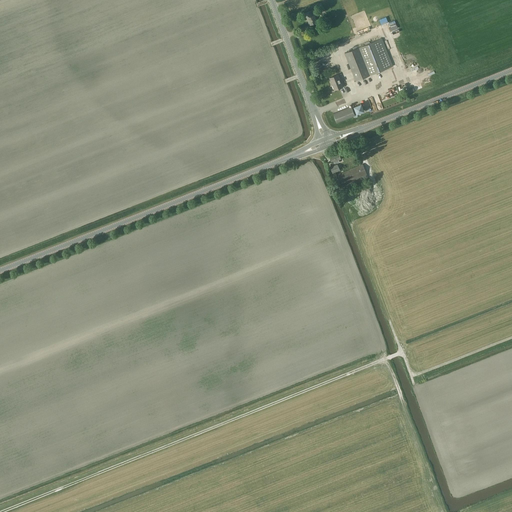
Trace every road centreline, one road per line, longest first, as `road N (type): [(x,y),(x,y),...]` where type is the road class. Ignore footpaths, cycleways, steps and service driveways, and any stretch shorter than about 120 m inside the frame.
road 1 (track): [(2,511),(402,353)]
road 2 (track): [(511,338),(411,377),(347,209),(376,190),(369,171)]
road 3 (tertiary): [(0,270),(298,153)]
road 4 (tertiary): [(356,131),(511,70)]
road 5 (tertiary): [(315,115),(272,0)]
